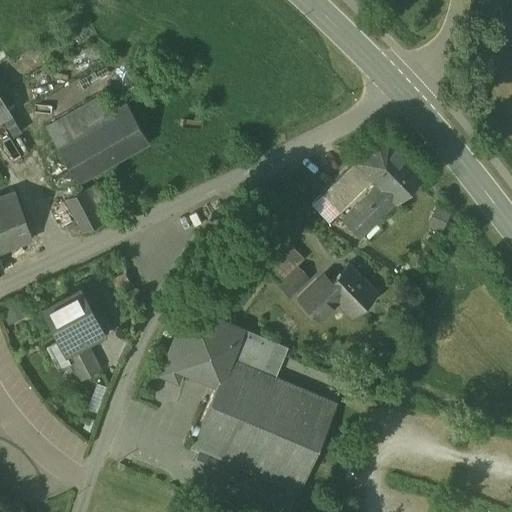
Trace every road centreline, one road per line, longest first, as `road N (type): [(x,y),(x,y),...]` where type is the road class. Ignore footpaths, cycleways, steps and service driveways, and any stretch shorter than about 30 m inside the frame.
road 1 (residential): [(162,298),(137,343),(81,511)]
road 2 (secondary): [(511,227),(403,87)]
road 3 (residential): [(263,165),(162,298)]
road 4 (residential): [(403,87),(263,165)]
road 5 (residential): [(263,165),(121,231)]
road 6 (residential): [(121,231),(0,288)]
road 7 (secondary): [(403,87),(309,0)]
